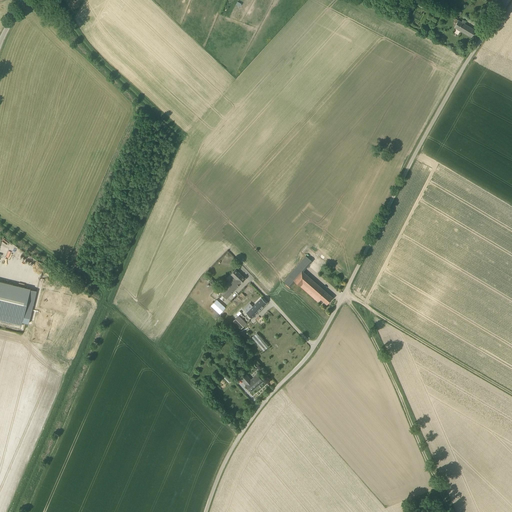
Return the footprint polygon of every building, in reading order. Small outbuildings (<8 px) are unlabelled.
[(487,19),(493,10),(488,6),(482,15),(487,19)] [(465,24),(466,22),(463,20),(462,22),(459,20),(458,21),(456,25),(454,27),(471,37),(475,30),(465,24)] [(332,297),(303,272),(316,257),(309,252),(284,281),(290,286),(294,281),(318,302),(321,299),(327,304),(332,297)] [(245,279),(236,270),(235,269),(230,274),(233,277),(232,279),(231,278),(219,291),(226,299),(245,279)] [(30,290),(30,289),(0,281),(0,319),(21,325),(23,317),(29,319),(36,291),(30,290)] [(237,305),(246,297),(242,293),(233,301),(234,302),(225,310),(228,314),(237,305)] [(251,319),(267,303),(261,298),(246,314),(251,319)] [(217,319),(220,314),(226,308),(217,299),(211,306),(216,311),(214,317),(217,319)] [(239,315),(233,321),(241,329),(247,323),(239,315)] [(251,336),(263,351),(268,346),(256,332),(251,336)] [(251,380),(246,374),(241,378),(246,384),(251,391),(263,381),(257,375),(251,380)]
